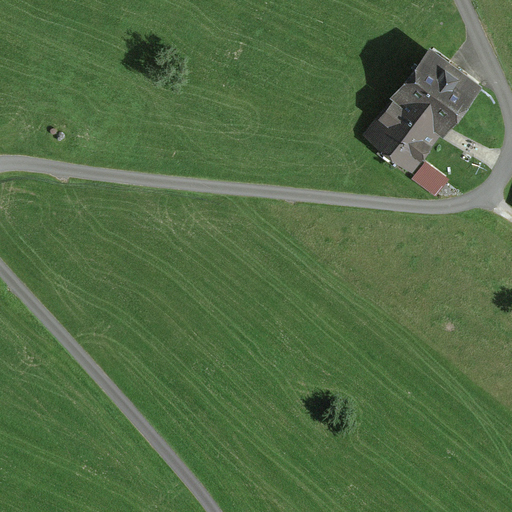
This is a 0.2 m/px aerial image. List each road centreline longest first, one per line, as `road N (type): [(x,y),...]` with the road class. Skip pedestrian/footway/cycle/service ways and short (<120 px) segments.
road 1 (track): [(511,147),(478,197),(443,206),(0,163)]
road 2 (track): [(0,268),(212,511)]
road 3 (track): [(461,0),(511,124)]
